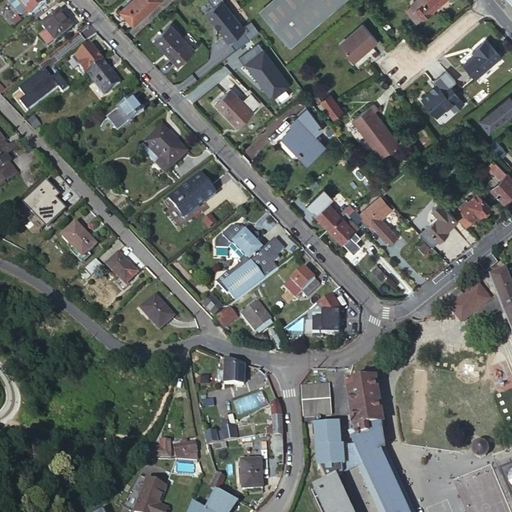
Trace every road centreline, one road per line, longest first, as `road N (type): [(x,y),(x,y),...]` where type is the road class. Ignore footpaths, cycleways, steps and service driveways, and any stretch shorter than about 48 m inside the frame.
road 1 (residential): [(377,312),(80,0)]
road 2 (residential): [(207,344),(197,314),(0,107)]
road 3 (residential): [(0,263),(60,297),(121,354),(140,358),(207,344)]
road 4 (residential): [(511,221),(404,308),(377,312)]
road 5 (residential): [(282,360),(295,457),(270,511)]
road 6 (residential): [(377,312),(370,336),(347,356),(282,360)]
